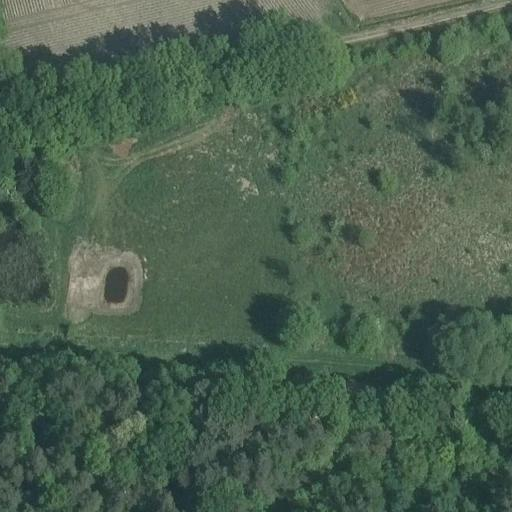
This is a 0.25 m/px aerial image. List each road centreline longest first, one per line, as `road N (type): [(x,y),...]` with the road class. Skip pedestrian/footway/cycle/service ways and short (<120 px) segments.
road 1 (track): [(0,137),(355,40)]
road 2 (track): [(355,40),(511,1)]
